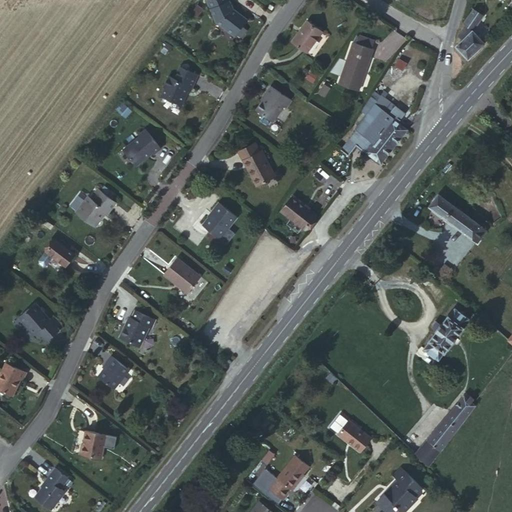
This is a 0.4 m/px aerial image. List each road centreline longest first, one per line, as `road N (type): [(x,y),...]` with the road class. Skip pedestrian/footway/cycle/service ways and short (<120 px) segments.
road 1 (residential): [(293,0),(106,281),(17,448),(0,454)]
road 2 (secondary): [(447,124),(135,511)]
